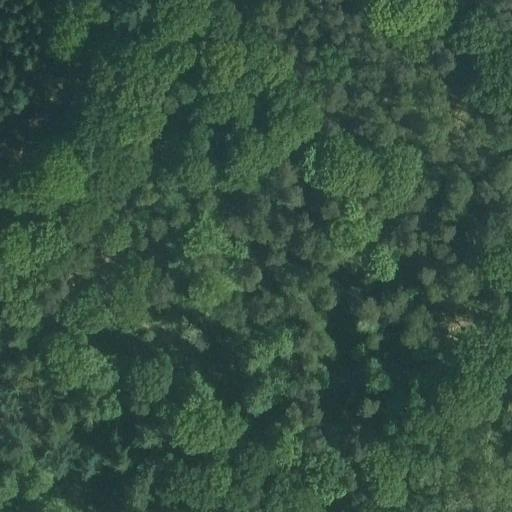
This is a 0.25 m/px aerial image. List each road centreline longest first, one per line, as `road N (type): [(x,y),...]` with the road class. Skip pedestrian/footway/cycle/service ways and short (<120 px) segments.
road 1 (track): [(358,511),(511,327)]
road 2 (track): [(0,172),(90,89),(88,0)]
